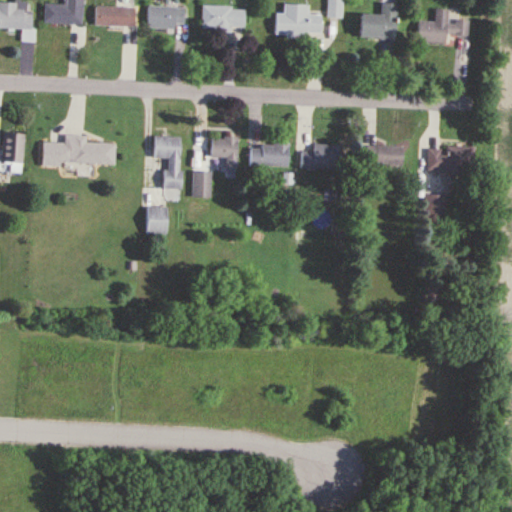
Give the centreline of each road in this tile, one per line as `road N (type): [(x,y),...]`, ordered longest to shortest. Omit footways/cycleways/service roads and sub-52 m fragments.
road 1 (residential): [(476,103),(0,78)]
road 2 (residential): [(0,430),(258,443),(325,467)]
